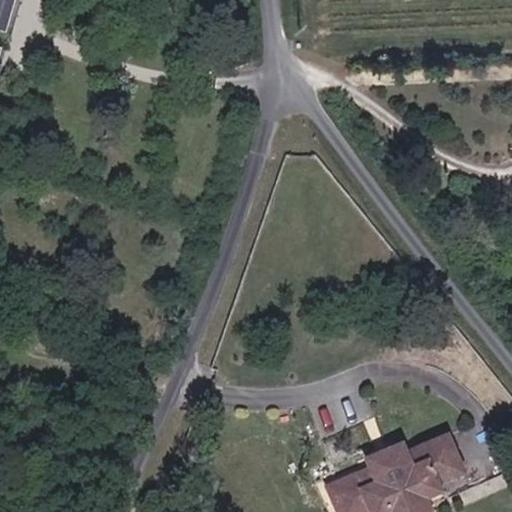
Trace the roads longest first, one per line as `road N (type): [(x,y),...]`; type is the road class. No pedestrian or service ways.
road 1 (unclassified): [(277,53),(273,124),(234,250),(129,511)]
road 2 (unclassified): [(277,53),(511,365)]
road 3 (track): [(511,36),(277,53)]
